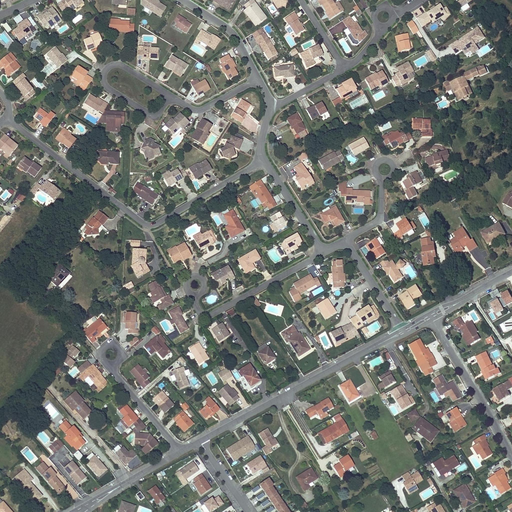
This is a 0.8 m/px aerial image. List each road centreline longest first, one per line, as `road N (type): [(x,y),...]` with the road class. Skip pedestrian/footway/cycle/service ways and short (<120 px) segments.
road 1 (residential): [(7,118),(153,227),(263,159)]
road 2 (residential): [(201,439),(401,329)]
road 3 (residential): [(197,284),(195,305),(210,315),(323,252)]
road 4 (residential): [(178,101),(168,101),(156,118),(108,89),(106,71),(121,65),(161,90)]
road 5 (residential): [(432,315),(511,454)]
road 6 (residential): [(75,511),(180,451)]
